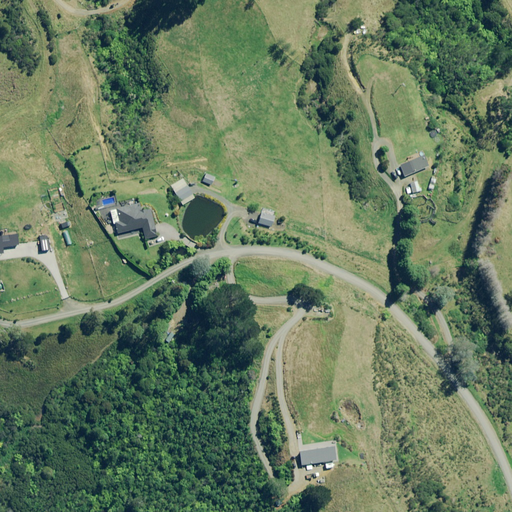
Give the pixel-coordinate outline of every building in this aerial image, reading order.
[(429,167),(424,155),(409,161),(413,173),(429,167)] [(214,177),(205,174),(202,182),(211,185),(214,177)] [(194,198),(182,179),(171,186),(183,205),(194,198)] [(141,211),(139,203),(122,208),(118,195),(98,200),(105,224),(115,222),(118,234),(142,228),(145,239),(158,236),(150,209),(141,211)] [(274,217),(261,213),(258,223),(271,227),(274,217)] [(303,225),(290,221),(288,231),(300,235),(303,225)] [(335,460),(333,447),(299,452),(301,465),(335,460)]
